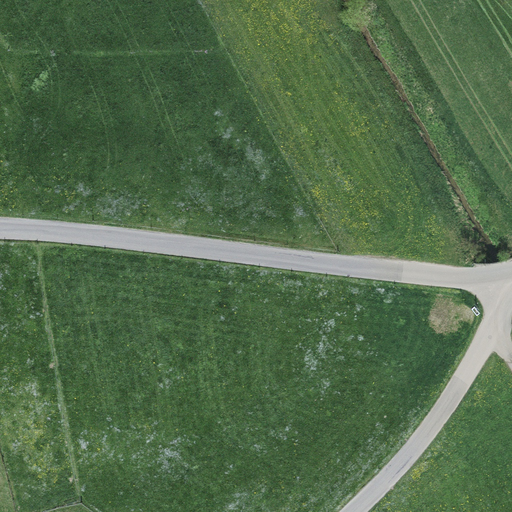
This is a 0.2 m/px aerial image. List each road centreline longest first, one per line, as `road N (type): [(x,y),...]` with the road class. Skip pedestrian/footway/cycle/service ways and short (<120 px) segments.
road 1 (unclassified): [(0,234),(54,232),(424,278),(511,281)]
road 2 (unclassified): [(350,511),(402,462),(460,384),(511,288)]
